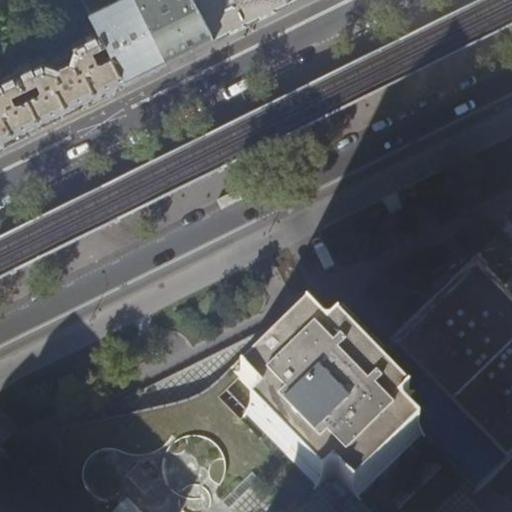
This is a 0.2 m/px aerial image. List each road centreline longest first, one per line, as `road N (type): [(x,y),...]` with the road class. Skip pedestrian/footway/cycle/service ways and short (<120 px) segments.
road 1 (primary): [(0,332),(511,79)]
road 2 (primary): [(380,0),(0,188)]
